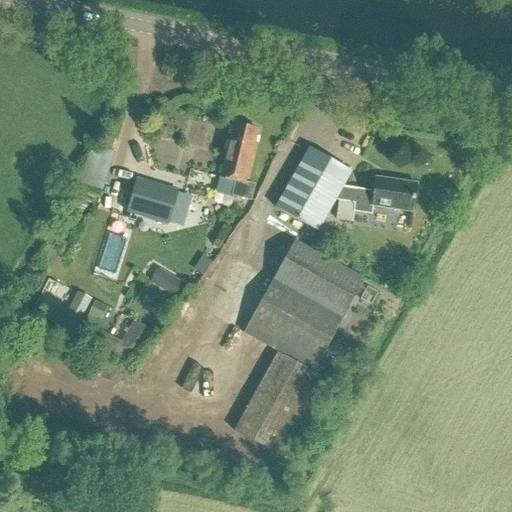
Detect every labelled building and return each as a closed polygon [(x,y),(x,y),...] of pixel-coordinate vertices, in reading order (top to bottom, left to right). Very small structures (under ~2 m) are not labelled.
[(251,202),(254,186),(244,184),(257,131),(233,126),(221,178),(235,182),(232,197),(251,202)] [(371,195),(340,191),(349,175),(307,151),(273,210),(315,234),(335,199),(338,200),(335,218),(351,221),(352,212),(372,215),(373,209),(410,215),(413,187),(373,181),(371,195)] [(136,178),(126,209),(166,220),(175,189),(136,178)] [(79,223),(88,231),(101,214),(92,207),(79,223)] [(289,456),(329,384),(312,374),(365,279),(295,240),(244,334),(276,352),(234,426),(289,456)] [(185,286),(157,270),(149,284),(177,300),(185,286)] [(360,300),(371,306),(377,295),(366,289),(360,300)] [(116,354),(126,360),(145,327),(133,321),(120,344),(105,335),(100,343),(117,352),(116,354)]
